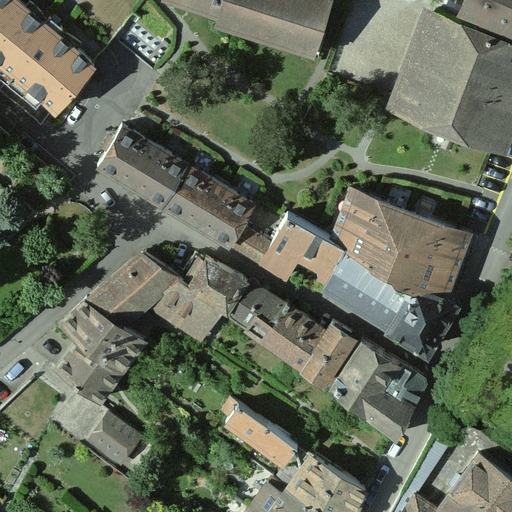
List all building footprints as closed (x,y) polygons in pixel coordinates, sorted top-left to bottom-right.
[(0,0),(0,18),(14,0),(0,0)] [(24,0),(14,0),(0,18),(0,64),(58,112),(99,61),(24,0)] [(220,24),(254,34),(265,0),(175,0),(223,15),(220,24)] [(337,0),(265,0),(254,34),(321,55),(337,0)] [(466,0),(462,9),(460,15),(497,31),(510,0),(466,0)] [(511,0),(510,0),(497,31),(511,37),(511,0)] [(511,37),(497,31),(460,15),(429,4),(392,106),(491,145),(510,152),(511,146),(511,37)] [(155,65),(140,91),(248,155),(264,129),(155,65)] [(97,167),(163,206),(191,161),(122,120),(97,167)] [(259,202),(191,161),(163,206),(234,247),(247,225),(259,202)] [(332,235),(349,246),(414,290),(453,298),(477,230),(463,225),(353,182),(332,235)] [(273,239),(247,225),(234,247),(289,280),(301,258),(325,271),(321,278),(329,282),(349,246),(332,235),(288,211),(273,239)] [(324,290),(391,331),(414,290),(349,246),(329,282),(324,290)] [(87,297),(146,338),(158,319),(148,312),(151,310),(176,274),(143,250),(87,297)] [(204,251),(181,279),(223,314),(228,317),(231,312),(250,280),(204,251)] [(205,340),(223,314),(181,279),(176,274),(151,310),(202,343),(205,340)] [(273,327),(289,304),(250,280),(231,312),(246,322),(244,325),(246,332),(257,316),(273,327)] [(453,298),(414,290),(391,331),(434,358),(466,304),(453,298)] [(75,308),(136,358),(148,343),(144,340),(146,338),(87,297),(75,308)] [(268,348),(296,309),(289,304),(273,327),(257,316),(246,332),(268,348)] [(136,358),(75,308),(57,324),(75,343),(126,372),(130,367),(136,358)] [(296,309),(268,348),(300,374),(329,329),(296,309)] [(329,329),(300,374),(313,382),(326,391),(358,340),(333,324),(329,329)] [(326,391),(360,416),(394,355),(361,337),(358,340),(326,391)] [(126,372),(75,343),(67,354),(55,370),(75,391),(102,406),(116,386),(126,372)] [(423,372),(394,355),(360,416),(392,440),(397,444),(428,384),(423,372)] [(252,446),(269,422),(231,395),(220,409),(230,416),(224,426),(252,446)] [(141,431),(107,406),(85,436),(120,461),(141,431)] [(269,422),(252,446),(284,468),(301,444),(269,422)] [(311,449),(299,466),(357,503),(366,485),(311,449)] [(416,491),(402,511),(435,511),(437,511),(438,511),(511,511),(511,470),(480,449),(438,506),(416,491)] [(330,511),(352,511),(357,503),(299,466),(287,483),(330,511)] [(330,511),(287,483),(266,469),(256,484),(264,488),(259,495),(252,505),(261,511),(330,511)]
